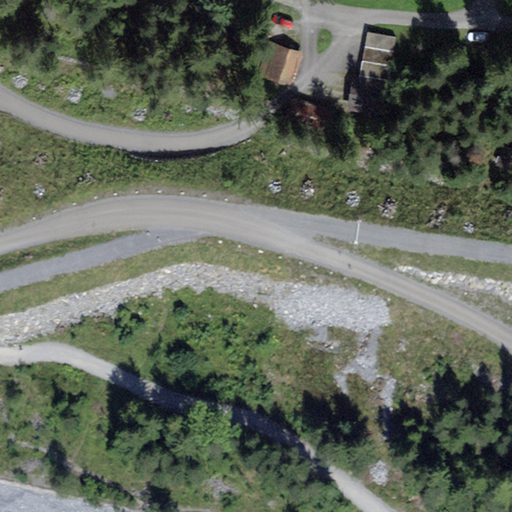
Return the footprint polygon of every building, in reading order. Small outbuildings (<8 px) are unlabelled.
[(390,65),(395,36),(367,31),(362,60),(390,65)] [(299,52),(270,43),(261,73),(289,81),(299,52)] [(390,65),(362,60),(360,75),(388,79),(390,65)] [(384,82),(355,77),(349,106),(379,112),(384,82)] [(292,101),(286,120),(325,131),(331,112),(292,101)]
